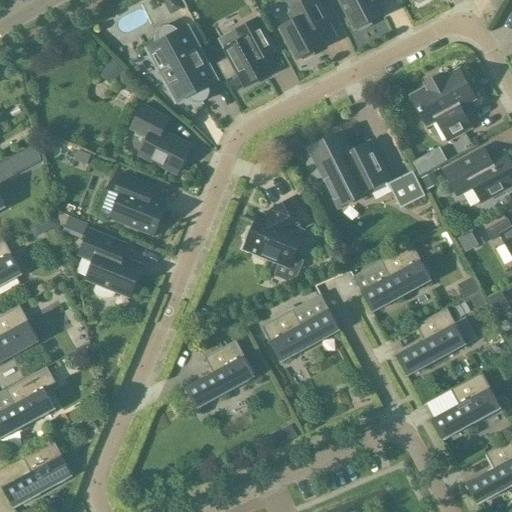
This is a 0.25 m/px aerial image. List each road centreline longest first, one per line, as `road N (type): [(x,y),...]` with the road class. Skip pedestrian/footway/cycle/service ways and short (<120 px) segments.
road 1 (residential): [(103,511),(99,475),(240,134),(456,24),(476,30),(511,90)]
road 2 (residential): [(398,431),(202,511)]
road 3 (residential): [(399,420),(331,291)]
